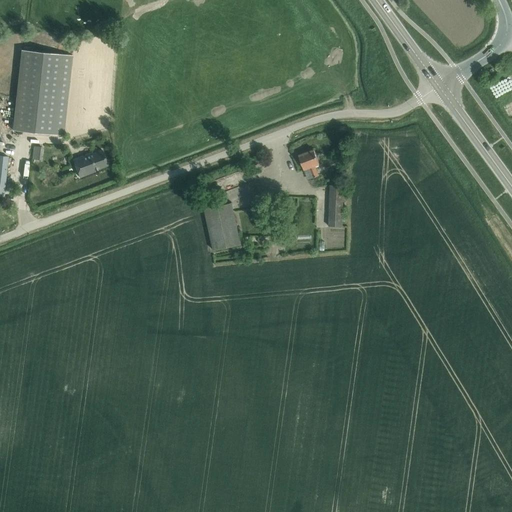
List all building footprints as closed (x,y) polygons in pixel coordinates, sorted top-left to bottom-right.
[(63,135),(72,55),(21,49),(12,130),(63,135)] [(319,163),(314,149),(298,155),(304,169),(308,167),(312,177),(318,175),(314,165),(319,163)] [(108,165),(102,150),(83,157),(83,155),(73,159),(79,177),(95,171),(94,170),(108,165)] [(329,225),(342,226),(343,185),(330,185),(329,225)] [(204,208),(213,250),(241,244),(232,202),(204,208)]
